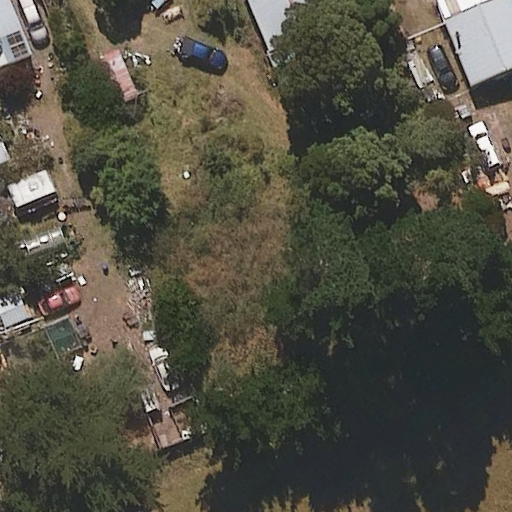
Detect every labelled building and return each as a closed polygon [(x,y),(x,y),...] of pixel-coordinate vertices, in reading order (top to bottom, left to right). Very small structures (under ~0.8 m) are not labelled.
[(0,0),(0,61),(6,59),(0,44),(0,35),(22,27),(10,0),(0,0)] [(252,0),(269,47),(340,21),(331,0),(252,0)] [(511,0),(436,0),(468,82),(511,64),(511,0)] [(138,93),(118,48),(88,62),(108,107),(138,93)] [(0,131),(0,163),(12,158),(0,131)] [(56,220),(12,240),(25,269),(69,249),(56,220)] [(18,279),(0,287),(0,314),(6,328),(35,314),(18,279)] [(123,343),(144,342),(142,300),(98,302),(101,349),(123,348),(123,343)]
